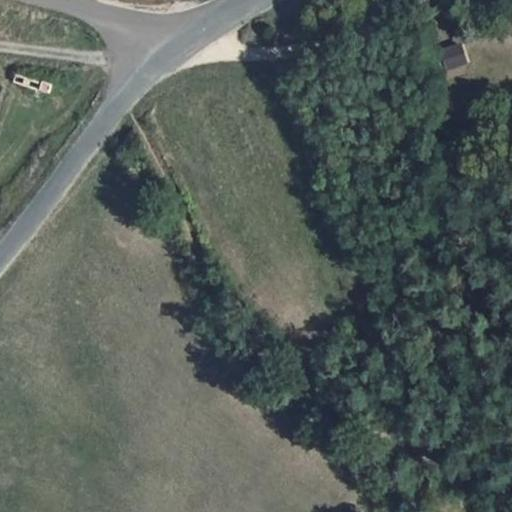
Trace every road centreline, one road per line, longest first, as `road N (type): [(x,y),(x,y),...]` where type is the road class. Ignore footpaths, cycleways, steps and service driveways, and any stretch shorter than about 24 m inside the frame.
road 1 (tertiary): [(179,41),(125,93),(0,257)]
road 2 (track): [(149,65),(324,45),(386,13)]
road 3 (track): [(0,42),(149,65)]
road 4 (unclassified): [(179,41),(46,0)]
